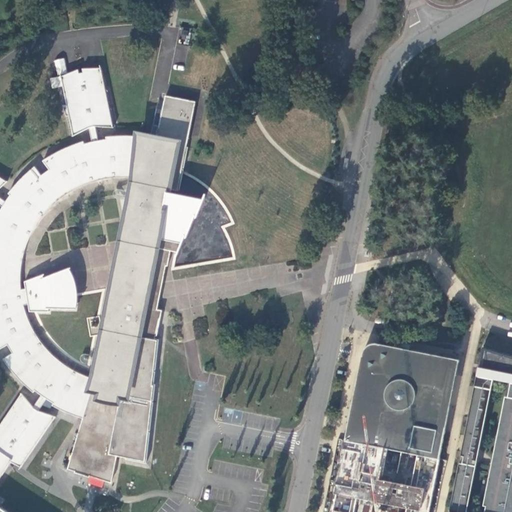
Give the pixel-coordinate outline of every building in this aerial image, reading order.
[(69,413),(73,415),(77,417),(82,418),(83,418),(81,427),(68,469),(75,471),(75,473),(90,477),(90,476),(94,477),(112,483),(117,456),(126,458),(126,459),(147,463),(156,384),(155,384),(159,339),(156,339),(156,336),(158,336),(163,310),(155,309),(164,266),(168,267),(171,251),(175,252),(177,252),(179,253),(185,237),(187,238),(196,217),(197,217),(205,200),(167,192),(168,189),(178,191),(178,190),(180,190),(184,171),(188,147),(187,147),(196,102),(166,96),(157,140),(155,151),(139,148),(140,137),(139,137),(135,136),(131,136),(126,136),(121,136),(117,136),(112,136),(108,137),(106,137),(107,139),(104,140),(99,140),(96,127),(114,128),(101,68),(82,69),(83,72),(79,73),(78,70),(61,76),(67,105),(69,116),(73,136),(89,128),(92,142),(91,142),(86,143),(85,144),(84,141),(81,142),(77,144),(73,145),(69,147),(64,149),(60,151),(56,153),(52,155),(48,157),(45,159),(43,161),(49,169),(41,175),(35,167),(33,168),(30,171),(27,174),(23,177),(20,180),(17,183),(14,187),(11,190),(9,193),(11,195),(8,199),(6,202),(0,197),(0,188),(7,182),(0,177),(0,205),(3,207),(1,210),(0,211),(0,349),(8,345),(13,353),(3,359),(6,363),(9,367),(11,370),(14,374),(18,377),(20,381),(24,384),(27,387),(30,390),(34,392),(35,390),(35,391),(39,393),(41,395),(33,407),(22,393),(0,425),(0,511),(7,511),(0,507),(0,479),(11,462),(21,467),(56,416),(39,411),(47,399),(50,401),(54,403),(52,405),(53,405),(57,408),(61,410),(65,411),(69,413)] [(157,140),(140,137),(139,148),(155,151),(157,140)] [(450,386),(450,384),(450,383),(449,378),(448,374),(446,369),(443,366),(440,363),(437,360),(433,358),(429,356),(420,354),(411,352),(398,350),(393,350),(389,350),(387,350),(386,349),(385,348),(384,347),(383,346),(382,345),(381,345),(380,344),(378,344),(377,344),(376,343),(375,343),(374,343),(373,344),(372,344),(371,344),(370,345),(369,345),(368,346),(367,347),(366,347),(366,348),(365,349),(364,350),(364,351),(364,352),(363,353),(363,354),(363,356),(363,357),(363,358),(363,359),(363,360),(364,361),(364,362),(365,363),(365,364),(362,373),(359,373),(351,416),(356,417),(352,434),(346,438),(346,440),(440,459),(446,431),(442,425),(447,397),(448,397),(451,395),(452,391),(452,389),(451,386),(450,386)] [(460,360),(378,344),(380,344),(381,345),(382,345),(383,346),(384,347),(385,348),(386,349),(387,350),(389,350),(393,350),(398,350),(411,352),(420,354),(429,356),(433,358),(437,360),(440,363),(443,366),(446,369),(448,374),(449,378),(450,383),(450,384),(450,386),(451,386),(452,389),(451,395),(448,397),(447,397),(442,425),(446,431),(460,360)] [(511,355),(483,347),(477,376),(494,379),(509,382),(511,382),(511,355)] [(494,379),(477,376),(475,387),(476,387),(464,446),(476,449),(489,385),(493,385),(494,379)] [(482,511),(511,511),(511,382),(509,382),(506,396),(503,396),(492,451),(494,451),(491,464),(489,464),(481,505),(484,505),(482,511)] [(351,416),(346,438),(352,434),(356,417),(351,416)] [(429,511),(440,459),(340,443),(325,511),(429,511)] [(476,453),(463,450),(462,450),(460,460),(464,460),(462,468),(459,467),(449,511),(467,511),(468,510),(464,510),(476,453)]
